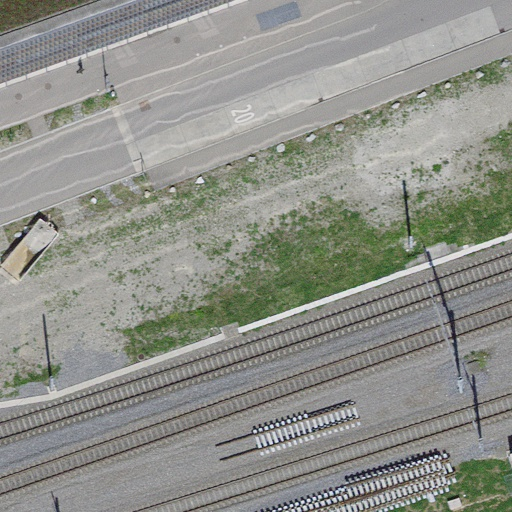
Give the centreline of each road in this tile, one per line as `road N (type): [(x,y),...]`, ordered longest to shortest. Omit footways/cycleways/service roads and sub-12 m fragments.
road 1 (residential): [(478,0),(127,137)]
road 2 (residential): [(127,137),(0,186)]
